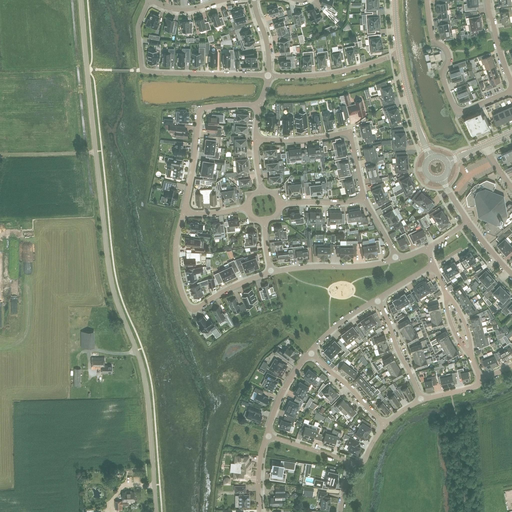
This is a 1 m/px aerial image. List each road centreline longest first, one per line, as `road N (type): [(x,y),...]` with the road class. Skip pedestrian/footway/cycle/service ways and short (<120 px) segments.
road 1 (unclassified): [(156,511),(145,390),(104,241),(80,0)]
road 2 (residential): [(268,75),(141,71),(136,29),(148,0)]
road 3 (residential): [(183,212),(175,269),(191,309),(269,271)]
road 4 (residential): [(511,89),(456,113),(442,81),(447,52),(429,33),(426,0)]
road 5 (residential): [(257,104),(200,108),(183,212)]
road 6 (residential): [(362,197),(349,132),(255,140)]
road 7 (residential): [(399,53),(337,72),(268,75)]
road 8 (residential): [(269,271),(396,258)]
